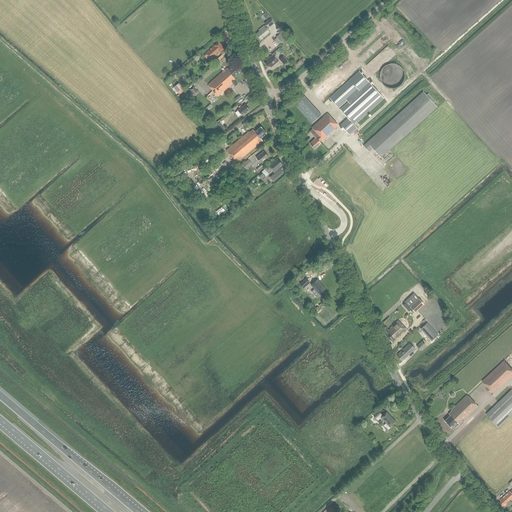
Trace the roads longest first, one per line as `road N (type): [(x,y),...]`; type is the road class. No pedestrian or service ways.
road 1 (secondary): [(461,471),(400,387),(264,96)]
road 2 (motorway): [(137,511),(0,395)]
road 3 (unclassified): [(264,96),(294,82),(386,0)]
road 4 (motorway): [(2,422),(108,511)]
